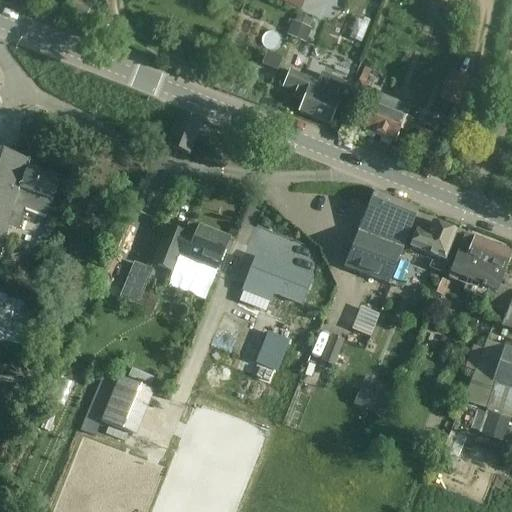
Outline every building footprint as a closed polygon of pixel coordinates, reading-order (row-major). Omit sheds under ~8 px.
[(5,0),(27,8),(30,0),(5,0)] [(67,0),(63,10),(59,19),(80,29),(83,23),(97,30),(102,17),(88,11),(89,9),(70,0),(67,0)] [(273,0),(274,0),(299,11),(303,0),(273,0)] [(431,0),(449,8),(455,10),(459,0),(458,0),(431,0)] [(309,29),(313,21),(297,14),(293,22),(291,21),(285,36),(305,44),(311,30),(309,29)] [(265,54),(260,66),(276,72),(281,60),(265,54)] [(290,74),(289,73),(282,90),(294,94),(291,101),(301,105),(298,114),(327,125),(338,95),(346,99),(350,86),(323,75),(319,84),(290,74)] [(357,82),(352,94),(363,98),(368,87),(365,85),(357,82)] [(452,102),(447,115),(452,117),(450,124),(465,129),(475,101),(458,95),(455,103),(452,102)] [(406,109),(378,97),(374,108),(372,107),(362,132),(394,145),(404,120),(401,119),(406,109)] [(187,157),(190,150),(200,123),(177,115),(165,149),(187,157)] [(420,129),(415,141),(425,146),(431,133),(420,129)] [(0,251),(7,229),(17,232),(23,211),(45,219),(60,180),(24,167),(26,163),(25,163),(0,153),(0,251)] [(342,268),(387,287),(418,210),(373,191),(342,268)] [(415,231),(408,250),(419,254),(427,257),(431,259),(430,263),(427,270),(443,276),(447,264),(443,262),(455,232),(431,223),(426,236),(415,231)] [(215,270),(227,240),(197,227),(192,240),(183,236),(184,234),(167,228),(152,265),(168,272),(172,264),(198,274),(202,265),(215,270)] [(478,315),(501,324),(499,329),(511,333),(511,293),(497,288),(501,278),(503,273),(510,254),(508,253),(506,249),(501,247),(497,249),(464,236),(449,275),(486,290),(478,315)] [(300,306),(310,280),(255,258),(242,292),(269,303),(272,295),(300,306)] [(118,299),(137,306),(142,294),(151,271),(133,263),(118,299)] [(137,306),(135,310),(150,316),(157,300),(142,294),(137,306)] [(266,334),(253,365),(276,374),(288,343),(266,334)] [(332,370),(343,342),(329,337),(319,364),(332,370)] [(462,401),(461,402),(484,412),(511,421),(511,352),(502,349),(485,343),(469,384),(462,401)] [(133,439),(134,438),(153,393),(118,378),(98,424),(133,439)] [(358,390),(352,406),(383,418),(389,402),(358,390)] [(487,414),(480,436),(501,443),(508,421),(487,414)] [(456,436),(447,456),(456,460),(465,440),(456,436)] [(77,446),(72,457),(84,462),(89,451),(92,443),(80,438),(77,446)] [(466,440),(462,449),(471,452),(474,443),(466,440)]
